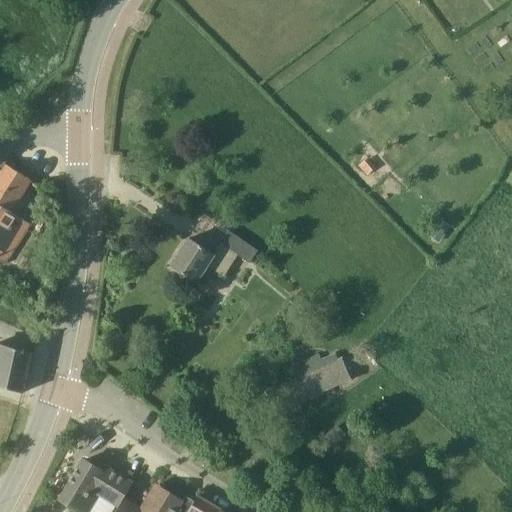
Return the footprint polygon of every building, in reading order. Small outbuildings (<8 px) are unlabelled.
[(377,168),(369,158),(360,166),(368,175),(377,168)] [(11,212),(31,180),(8,165),(0,176),(0,261),(5,265),(24,234),(25,234),(31,225),(11,212)] [(437,229),(431,236),(439,243),(445,235),(437,229)] [(250,263),(258,251),(228,232),(214,255),(189,239),(172,266),(198,282),(208,267),(224,278),(238,256),(250,263)] [(32,353),(30,353),(0,346),(0,388),(24,393),(32,353)] [(323,362),(322,362),(321,360),(320,355),(292,368),(297,379),(306,398),(351,378),(342,360),(339,361),(337,358),(323,364),(323,362)] [(337,444),(346,435),(337,425),(330,432),(328,434),(329,435),(337,444)] [(61,499),(78,510),(81,511),(89,511),(100,494),(120,506),(133,484),(104,466),(101,470),(85,460),(61,499)] [(187,511),(195,502),(186,496),(183,501),(164,489),(149,511),(144,511),(125,500),(116,511),(187,511)] [(225,511),(198,496),(195,502),(187,511),(225,511)]
